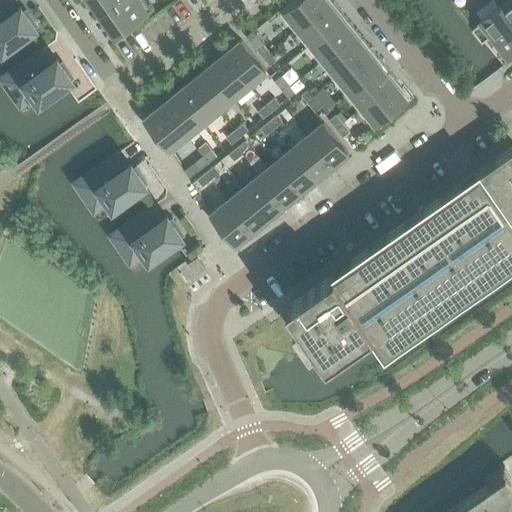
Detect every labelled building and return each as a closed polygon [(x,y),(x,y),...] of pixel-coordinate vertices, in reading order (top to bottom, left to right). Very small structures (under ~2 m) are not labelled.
[(0,0),(0,44),(3,48),(37,24),(29,13),(27,14),(21,5),(15,9),(8,0),(0,0)] [(94,4),(99,13),(117,0),(86,0),(91,6),(94,4)] [(117,0),(99,13),(105,21),(102,23),(114,39),(128,29),(125,25),(151,7),(145,0),(117,0)] [(298,26),(328,2),(326,0),(289,0),(283,5),(286,9),(284,10),(298,26)] [(511,0),(508,0),(502,5),(501,6),(511,20),(511,0)] [(328,2),(298,26),(311,42),(341,18),(328,2)] [(511,20),(501,6),(502,5),(500,3),(480,18),(481,19),(471,27),(481,40),(491,33),(508,55),(511,51),(511,20)] [(341,18),(311,42),(324,58),(354,34),(341,18)] [(354,34),(324,58),(337,74),(367,49),(354,34)] [(224,52),(243,75),(249,82),(265,69),(241,39),(224,52)] [(261,56),(268,51),(261,42),(255,48),(261,56)] [(34,93),(39,100),(73,76),(65,65),(63,66),(57,57),(51,61),(42,48),(2,76),(20,102),(34,93)] [(367,49),(337,74),(350,90),(380,65),(367,49)] [(268,51),(261,56),(268,65),(275,59),(268,51)] [(208,65),(226,88),(233,95),(249,82),(243,75),(224,52),(208,65)] [(193,78),(210,100),(217,108),(233,95),(226,88),(208,65),(193,78)] [(380,65),(350,90),(362,106),(393,81),(380,65)] [(274,80),(281,88),(288,82),(281,74),(274,80)] [(177,91),(194,113),(201,121),(217,108),(210,100),(193,78),(177,91)] [(393,81),(362,106),(376,122),(377,121),(380,125),(393,114),(390,110),(406,98),(393,81)] [(288,82),(281,88),(288,96),(294,91),(288,82)] [(308,102),(315,96),(308,88),(301,93),(308,102)] [(161,104),(185,134),(201,121),(194,113),(177,91),(161,104)] [(315,110),(321,104),(315,96),(308,102),(315,110)] [(266,104),(271,110),(280,104),(274,97),(266,104)] [(185,134),(161,104),(144,117),(168,147),(185,134)] [(271,110),(266,104),(257,110),(263,117),(271,110)] [(269,120),(274,127),(283,120),(277,113),(269,120)] [(328,119),(335,128),(342,122),(335,114),(328,119)] [(266,134),(274,127),(269,120),(260,127),(266,134)] [(307,134),(331,165),(348,151),(323,121),(307,134)] [(234,129),(239,136),(248,129),(242,122),(234,129)] [(342,122),(335,128),(342,136),(349,130),(342,122)] [(239,136),(234,129),(225,136),(231,143),(239,136)] [(331,165),(307,134),(291,147),(315,177),(331,165)] [(245,139),(237,146),(242,152),(251,146),(245,139)] [(205,142),(197,148),(202,155),(211,148),(205,142)] [(352,260),(291,303),(327,353),(369,324),(380,338),(511,245),(511,143),(472,172),(472,173),(461,181),(460,180),(350,257),(352,260)] [(242,152),(237,146),(228,152),(234,159),(242,152)] [(251,146),(242,152),(249,161),(258,154),(251,146)] [(315,177),(291,147),(275,160),(299,190),(315,177)] [(211,148),(202,155),(208,162),(216,155),(211,148)] [(113,205),(138,187),(147,181),(139,170),(137,171),(130,162),(125,166),(116,153),(76,181),(94,208),(108,198),(113,205)] [(199,169),(208,162),(202,155),(194,162),(199,169)] [(299,190),(275,160),(259,173),(284,203),(299,190)] [(205,171),(211,178),(219,171),(214,165),(205,171)] [(211,178),(205,171),(197,178),(202,185),(211,178)] [(284,203),(259,173),(243,186),(268,216),(284,203)] [(211,178),(202,185),(208,192),(217,186),(211,178)] [(227,199),(252,229),(268,216),(243,186),(227,199)] [(252,229),(227,199),(211,212),(235,242),(252,229)] [(149,256),(171,241),(183,233),(175,222),(173,223),(167,214),(161,218),(152,205),(112,233),(130,259),(144,250),(149,256)] [(196,274),(205,267),(197,256),(188,262),(196,274)] [(446,511),(511,511),(511,479),(505,470),(446,511)]
